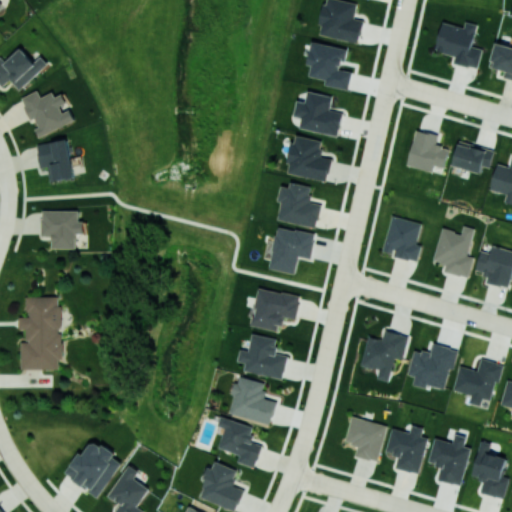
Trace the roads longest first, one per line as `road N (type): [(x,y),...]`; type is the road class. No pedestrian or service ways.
road 1 (residential): [(342,288),(407,0)]
road 2 (residential): [(7,208),(0,239),(11,456),(19,470)]
road 3 (residential): [(276,511),(311,420),(339,300)]
